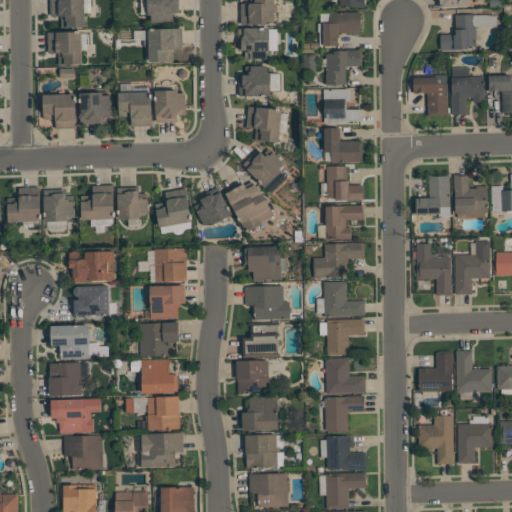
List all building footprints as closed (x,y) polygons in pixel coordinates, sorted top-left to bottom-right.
[(61,28),(61,15),(51,16),(50,0),(90,0),(90,7),(90,12),(84,12),(85,27),(61,28)] [(173,12),(173,21),(151,22),(151,15),(147,15),(147,0),(178,0),(179,12),(173,12)] [(274,0),(274,24),(240,24),(240,3),(245,3),(245,0),(274,0)] [(363,7),(363,0),(339,0),(339,8),(363,7)] [(439,0),(440,8),(470,7),(470,0),(439,0)] [(339,45),(323,45),(323,22),(329,22),(329,11),(360,11),(360,32),(339,32),(339,34),(338,34),(338,42),(339,42),(339,45)] [(484,25),(475,25),(476,46),(467,46),(467,49),(456,49),(456,50),(440,50),(440,34),(455,34),(455,14),(474,14),(474,15),(484,14),(496,16),(496,26),(484,25)] [(244,58),(244,49),(238,49),(238,27),(269,27),(269,51),(266,51),(266,58),(244,58)] [(173,61),(149,62),(148,29),(182,28),(182,49),(173,49),(173,61)] [(47,32),(81,31),(82,64),(58,64),(58,52),(48,53),(47,32)] [(334,50),(346,50),(346,49),(362,49),(362,65),(345,65),(345,85),(325,85),(325,73),(326,73),(326,53),(334,53),(334,50)] [(239,75),(245,75),(245,65),(267,65),(267,72),(270,72),(270,95),(239,96),(239,75)] [(451,114),(451,67),(469,67),(469,76),(483,76),(484,101),(473,101),(472,97),(466,97),(466,113),(451,114)] [(59,68),(74,68),(74,77),(60,78),(59,68)] [(413,93),(413,75),(447,74),(448,115),(427,115),(427,93),(424,93),(424,92),(418,92),(418,93),(413,93)] [(511,112),(502,112),(501,91),(498,91),(498,90),(492,90),(492,91),(489,91),(488,75),(511,74),(511,81),(511,112)] [(131,126),(131,116),(119,116),(118,92),(134,92),(133,86),(148,86),(148,91),(151,91),(152,125),(131,126)] [(361,109),(361,121),(346,121),(346,122),(324,122),(324,116),(324,99),(323,99),(323,89),(346,89),(346,87),(357,87),(357,101),(346,101),(346,109),(361,109)] [(156,121),(155,90),(178,90),(178,93),(185,92),(186,114),(177,114),(177,121),(156,121)] [(101,122),(101,124),(80,124),(79,92),(103,92),(103,95),(110,95),(110,121),(101,122)] [(43,94),(76,94),(76,128),(56,128),(56,118),(43,118),(43,94)] [(279,141),(255,140),(256,128),(246,127),(248,106),(281,109),(279,141)] [(338,140),(363,140),(363,162),(331,162),(331,152),(324,152),(324,127),(338,127),(338,140)] [(242,164),(258,149),(265,156),(267,154),(269,155),(273,151),(284,163),(279,168),(281,171),(275,177),(281,183),(271,193),(242,164)] [(362,200),(346,200),(335,200),(335,198),(326,198),(326,166),(349,166),(349,184),(362,184),(362,200)] [(455,213),(454,191),(453,191),(453,174),(468,173),(469,188),(475,188),(475,186),(487,185),(488,212),(455,213)] [(491,186),(502,185),(502,190),(510,190),(510,173),(511,173),(511,210),(491,211),(491,186)] [(416,214),(416,197),(427,197),(427,176),(449,175),(450,217),(438,217),(438,213),(416,214)] [(225,193),(244,183),(245,185),(255,180),(274,214),(261,221),(262,223),(246,232),(225,193)] [(113,185),(114,218),(81,219),(81,195),(92,195),(92,186),(113,185)] [(41,221),(8,221),(7,198),(19,197),(19,187),(40,186),(41,221)] [(118,219),(117,187),(138,186),(139,192),(147,192),(148,215),(141,215),(141,218),(118,219)] [(204,225),(194,206),(201,202),(198,196),(218,186),(232,214),(211,225),(210,222),(204,225)] [(185,187),(191,221),(159,227),(154,204),(166,201),(164,191),(185,187)] [(65,188),(65,196),(75,196),(75,201),(75,217),(68,218),(68,221),(44,221),(43,189),(65,188)] [(351,238),(343,238),(325,238),(325,205),(363,205),(363,220),(346,220),(346,226),(351,226),(351,238)] [(454,254),(475,254),(475,240),(489,240),(490,278),(471,278),(471,294),(455,294),(454,254)] [(324,243),(346,243),(346,242),(363,242),(363,244),(364,244),(365,255),(363,256),(363,258),(348,259),(348,277),(314,277),(313,257),(324,257),(324,243)] [(416,279),(415,273),(416,273),(416,243),(430,243),(430,257),(451,257),(451,294),(436,294),(435,278),(424,278),(424,279),(416,279)] [(244,248),(247,248),(247,246),(280,246),(281,279),(253,279),(253,271),(248,271),(248,264),(245,264),(244,248)] [(186,248),(187,281),(155,281),(154,248),(186,248)] [(113,251),(113,263),(107,263),(107,271),(114,271),(114,280),(90,280),(90,282),(73,282),(73,268),(69,268),(69,251),(76,251),(76,260),(81,260),(81,259),(85,259),(84,251),(113,251)] [(511,251),(511,274),(504,274),(504,275),(494,275),(494,269),(496,269),(496,251),(511,251)] [(346,300),(364,300),(364,315),(324,316),(323,281),(346,281),(346,300)] [(78,297),(77,296),(75,295),(74,293),(74,291),(74,289),(75,288),(76,286),(78,286),(108,285),(109,314),(74,315),(74,300),(79,300),(78,297)] [(150,285),(185,285),(185,303),(179,303),(180,307),(178,307),(178,318),(150,319),(150,285)] [(246,286),(283,285),(284,301),(289,301),(290,319),(254,319),(254,305),(245,305),(245,288),(246,288),(246,286)] [(327,355),(326,319),(364,318),(364,334),(348,334),(348,346),(349,346),(349,355),(343,355),(343,354),(327,355)] [(179,341),(170,341),(171,355),(139,356),(139,323),(162,322),(178,321),(179,341)] [(243,357),(242,337),(250,337),(250,322),(280,321),(280,324),(278,324),(278,332),(279,332),(279,335),(278,335),(278,353),(280,353),(280,356),(243,357)] [(51,345),(50,325),(89,325),(89,344),(90,344),(90,358),(60,359),(60,344),(51,345)] [(418,391),(419,367),(436,367),(436,351),(439,351),(439,350),(450,351),(453,351),(452,369),(451,391),(418,391)] [(491,391),(456,391),(456,351),(472,351),(472,369),(491,369),(491,391)] [(366,393),(326,393),(325,358),(349,357),(349,376),(365,375),(366,393)] [(142,393),(141,360),(169,359),(169,374),(177,373),(178,391),(174,391),(174,392),(142,393)] [(236,360),(267,360),(268,392),(242,393),(242,394),(238,394),(237,379),(236,379),(236,360)] [(81,394),(49,395),(49,376),(50,376),(49,363),(80,362),(81,394)] [(511,389),(496,389),(496,365),(511,365),(511,389)] [(324,397),(346,397),(346,395),(364,395),(364,411),(348,411),(348,431),(342,431),(342,430),(325,431),(324,397)] [(179,396),(180,429),(148,429),(147,412),(126,412),(126,398),(156,397),(156,396),(179,396)] [(277,396),(278,429),(242,430),(242,412),(247,412),(247,408),(249,408),(249,397),(277,396)] [(101,398),(101,412),(90,412),(91,418),(93,418),(93,432),(59,433),(59,422),(56,422),(56,418),(51,418),(51,399),(101,398)] [(453,415),(453,464),(437,464),(437,448),(417,448),(417,424),(434,424),(434,415),(453,415)] [(499,420),(511,420),(511,443),(499,443),(499,420)] [(457,463),(457,423),(492,423),(492,447),(474,447),(474,463),(457,463)] [(183,452),(175,452),(175,466),(141,467),(140,450),(141,450),(141,433),(183,432),(183,452)] [(245,434),(276,434),(277,467),(246,468),(245,458),(246,458),(246,454),(245,454),(245,434)] [(73,469),(72,455),(64,455),(64,436),(102,435),(103,469),(73,469)] [(366,469),(348,469),(348,468),(327,469),(326,457),(320,457),(320,439),(326,439),(326,436),(349,435),(349,437),(350,437),(350,452),(366,452),(366,455),(367,455),(367,466),(366,466),(366,469)] [(349,508),(326,508),(325,473),(366,472),(366,488),(348,488),(349,508)] [(287,473),(288,506),(258,507),(257,493),(249,493),(249,474),(287,473)] [(63,511),(63,485),(76,485),(76,488),(96,488),(96,511),(74,511),(63,511)] [(161,511),(161,487),(194,487),(194,511),(161,511)] [(115,511),(115,500),(116,500),(116,491),(148,491),(148,511),(115,511)] [(0,511),(0,493),(18,493),(18,511),(0,511)]
